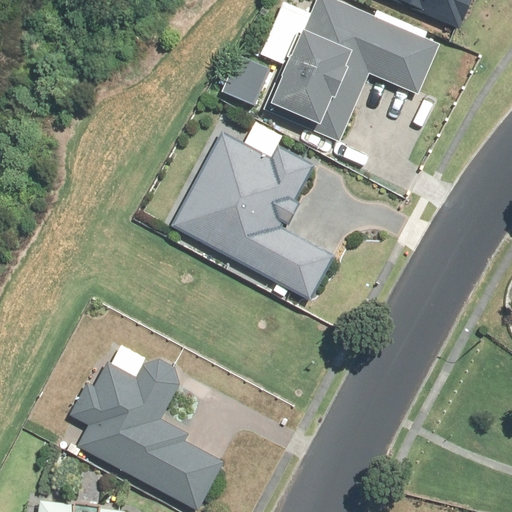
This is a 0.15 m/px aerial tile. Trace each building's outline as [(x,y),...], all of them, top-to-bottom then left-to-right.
[(447,48),(341,0),(318,0),(272,102),(347,136),(375,76),(424,98),(447,48)] [(473,0),(396,0),(460,29),(473,0)] [(241,83),(221,68),(205,90),(225,105),(241,83)] [(174,226),(316,299),(340,253),(292,228),(325,165),(231,117),(174,226)] [(80,443),(204,511),(235,455),(170,419),(194,376),(117,333),(73,413),(91,423),(80,443)] [(24,511),(129,511),(130,505),(26,496),(24,511)]
